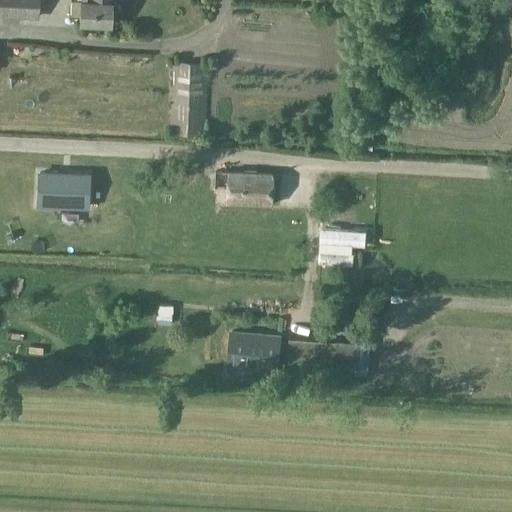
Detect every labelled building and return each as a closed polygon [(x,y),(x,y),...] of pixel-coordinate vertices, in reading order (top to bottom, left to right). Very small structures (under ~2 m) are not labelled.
[(0,0),(0,15),(38,17),(38,0),(0,0)] [(79,25),(110,26),(110,4),(90,3),(90,0),(75,0),(76,2),(71,2),(70,16),(79,17),(79,25)] [(170,135),(191,136),(206,137),(208,64),(172,63),(170,135)] [(37,206),(87,207),(88,175),(38,172),(37,206)] [(225,172),(224,206),(279,208),(280,174),(225,172)] [(232,363),(281,368),(284,335),(235,330),(232,363)] [(288,339),(287,360),(369,366),(371,345),(288,339)]
